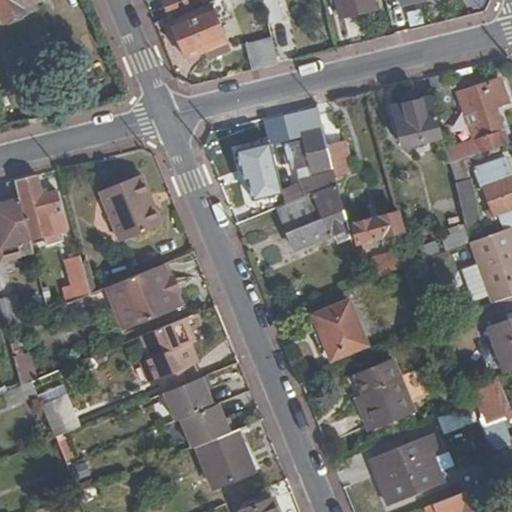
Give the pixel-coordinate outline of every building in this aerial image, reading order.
[(24,16),(24,15),(37,9),(34,4),(42,1),(41,0),(0,0),(0,15),(4,24),(24,16)] [(200,0),(167,0),(162,2),(168,17),(202,3),(200,0)] [(261,0),(260,0),(266,25),(280,22),(274,0),(261,0)] [(370,0),(335,0),(340,18),(373,10),(370,0)] [(170,23),(185,61),(205,54),(207,61),(227,53),(210,8),(170,23)] [(244,45),(250,72),(276,66),(269,39),(244,45)] [(448,166),(507,145),(492,106),(508,100),(500,77),(453,91),(472,141),(445,152),(448,166)] [(401,149),(439,139),(429,100),(391,110),(401,149)] [(270,148),(302,139),(301,133),(321,128),(317,110),(264,124),(270,148)] [(300,186),(305,198),(313,195),(336,186),(335,180),(326,146),(321,128),(301,133),(302,139),(304,146),(294,148),(299,167),(309,164),(313,181),(300,186)] [(326,146),(335,180),(353,175),(346,143),(326,146)] [(508,212),(511,210),(511,179),(505,159),(471,171),(478,189),(481,189),(492,218),(508,212)] [(43,203),(37,177),(13,183),(18,202),(19,207),(22,206),(30,241),(51,236),(47,217),(61,214),(57,199),(43,203)] [(141,178),(99,194),(120,245),(161,228),(141,178)] [(313,195),(322,220),(343,212),(336,186),(313,195)] [(456,195),(464,226),(476,223),(467,192),(456,195)] [(28,241),(19,207),(18,202),(0,206),(0,264),(21,259),(18,244),(28,241)] [(294,252),(347,231),(343,212),(322,220),(287,234),(294,252)] [(357,246),(403,234),(398,213),(352,225),(357,246)] [(461,224),(438,233),(445,250),(467,241),(461,224)] [(491,304),(511,295),(511,234),(510,229),(470,244),(491,304)] [(378,278),(416,263),(412,250),(373,260),(378,278)] [(89,296),(79,257),(65,261),(75,301),(89,296)] [(181,290),(169,262),(164,265),(175,293),(181,290)] [(175,293),(164,265),(109,288),(125,330),(181,308),(175,293)] [(418,276),(407,280),(413,297),(424,293),(418,276)] [(0,302),(0,312),(5,331),(24,323),(16,299),(0,302)] [(366,345),(347,301),(312,316),(331,360),(366,345)] [(511,370),(511,317),(487,327),(504,373),(506,373),(511,370)] [(199,380),(201,379),(196,367),(198,366),(191,346),(196,344),(186,318),(139,337),(150,363),(141,367),(148,385),(157,381),(163,395),(166,394),(199,380)] [(13,355),(19,381),(36,376),(29,350),(13,355)] [(354,376),(362,394),(367,392),(371,402),(360,406),(369,428),(412,411),(391,361),(354,376)] [(60,437),(99,421),(79,374),(41,390),(60,437)] [(210,390),(205,378),(201,379),(199,380),(203,392),(210,390)] [(209,407),(203,392),(199,380),(166,394),(177,421),(183,418),(209,407)] [(473,404),(501,477),(511,473),(511,445),(508,447),(505,438),(484,380),(466,387),(473,404)] [(3,391),(8,405),(34,395),(28,381),(3,391)] [(367,392),(362,394),(356,396),(360,406),(371,402),(367,392)] [(443,433),(474,420),(468,404),(437,417),(443,433)] [(215,405),(209,407),(183,418),(195,447),(227,435),(221,421),(215,405)] [(227,435),(232,432),(227,419),(221,421),(227,435)] [(255,475),(235,431),(232,432),(227,435),(195,447),(214,491),(255,475)] [(387,504),(442,482),(430,453),(442,448),(435,431),(368,458),(387,504)] [(502,511),(491,483),(466,494),(470,502),(473,511),(502,511)] [(276,511),(272,502),(247,511),(276,511)] [(473,511),(470,502),(460,506),(460,504),(439,511),(473,511)]
